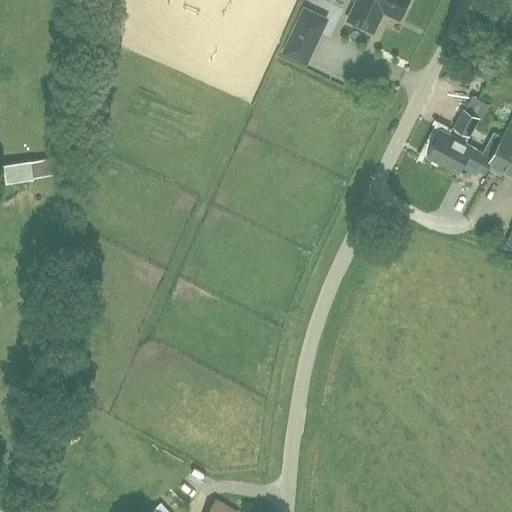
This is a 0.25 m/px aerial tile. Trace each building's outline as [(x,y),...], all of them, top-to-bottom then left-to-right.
[(355,0),(358,1),(349,22),(374,33),(383,13),(400,21),(409,0),(355,0)] [(305,61),(312,47),(291,38),(285,52),(305,61)] [(486,66),(460,52),(454,62),(474,72),(481,76),(486,66)] [(503,136),(493,131),(482,152),(471,146),(459,139),(461,137),(466,139),(468,135),(478,118),(481,119),(488,106),(472,97),(450,134),(441,130),(427,156),(458,172),(463,162),(485,173),(490,164),(488,163),(503,136)] [(511,126),(510,126),(504,137),(503,136),(488,163),(490,164),(511,175),(511,126)] [(56,174),(54,158),(42,159),(29,161),(3,165),(5,183),(32,179),(32,178),(45,176),(45,175),(56,174)]
